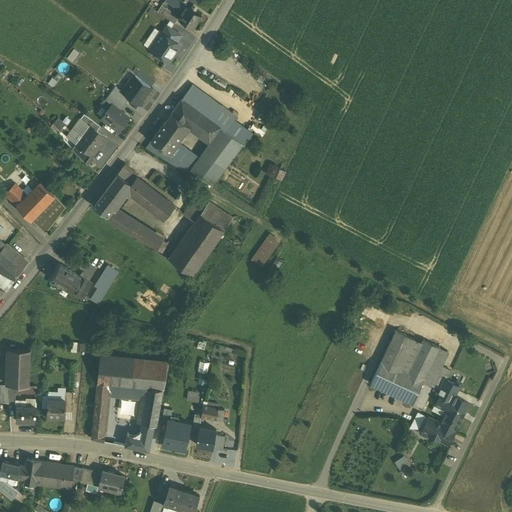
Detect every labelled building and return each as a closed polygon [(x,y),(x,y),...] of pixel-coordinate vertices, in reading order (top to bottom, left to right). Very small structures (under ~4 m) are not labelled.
[(186,5),(178,0),(168,0),(178,7),(178,6),(183,9),(186,5)] [(170,11),(162,5),(157,11),(166,17),(170,11)] [(183,9),(183,10),(179,17),(178,18),(193,28),(201,15),(186,5),(183,9)] [(179,17),(170,11),(166,17),(175,23),(178,18),(179,17)] [(181,35),(167,25),(161,32),(176,42),(181,35)] [(176,42),(161,32),(150,49),(152,50),(151,52),(152,55),(154,57),(157,56),(158,54),(169,61),(180,45),(176,42)] [(72,61),(80,52),(75,47),(67,56),(72,61)] [(130,97),(139,104),(152,88),(134,75),(121,91),(130,97)] [(236,116),(192,84),(181,99),(171,112),(188,125),(210,140),(220,127),(220,126),(225,130),(231,122),(236,116)] [(110,93),(125,104),(130,97),(121,91),(115,87),(110,93)] [(112,104),(120,110),(125,104),(110,93),(105,100),(112,104)] [(112,104),(101,118),(119,131),(129,117),(120,110),(112,104)] [(188,125),(171,112),(151,140),(168,152),(176,141),(188,125)] [(100,126),(84,114),(80,119),(89,125),(97,131),(100,126)] [(59,117),(52,124),(58,130),(65,123),(59,117)] [(247,134),(231,122),(225,130),(242,142),(247,134)] [(89,125),(76,143),(92,156),(106,137),(97,131),(89,125)] [(199,158),(191,169),(192,170),(200,176),(212,184),(243,143),(242,142),(225,130),(220,126),(220,127),(210,140),(212,142),(199,158)] [(168,152),(151,140),(145,147),(164,158),(168,152)] [(199,158),(176,141),(168,152),(164,158),(189,173),(192,170),(191,169),(199,158)] [(132,170),(124,163),(118,172),(125,178),(132,170)] [(285,171),(279,168),(275,177),(281,180),(285,171)] [(132,170),(125,178),(131,183),(136,176),(137,176),(138,174),(132,170)] [(118,172),(98,198),(113,207),(126,190),(131,183),(125,178),(118,172)] [(172,186),(152,172),(146,181),(166,194),(172,186)] [(137,176),(136,176),(131,183),(126,190),(163,218),(174,204),(137,176)] [(38,179),(24,192),(16,184),(6,194),(31,219),(54,195),(38,179)] [(98,198),(92,205),(107,214),(105,217),(156,249),(163,239),(113,207),(98,198)] [(232,217),(209,201),(201,212),(224,229),(232,217)] [(224,229),(201,212),(169,257),(193,273),(224,229)] [(270,234),(253,258),(261,264),(278,240),(270,234)] [(167,241),(163,239),(156,249),(160,252),(167,241)] [(27,262),(6,244),(1,251),(22,269),(27,262)] [(22,269),(1,251),(0,251),(0,268),(13,279),(22,269)] [(81,275),(60,263),(52,279),(58,283),(72,291),(72,290),(81,275)] [(118,271),(107,264),(95,284),(98,286),(91,297),(99,302),(118,271)] [(87,275),(83,272),(81,275),(72,290),(82,296),(91,282),(84,278),(87,275)] [(393,309),(362,292),(352,311),(383,327),(393,309)] [(396,329),(371,383),(389,391),(414,338),(396,329)] [(414,338),(389,391),(397,395),(422,342),(414,338)] [(422,342),(397,395),(412,402),(422,382),(424,378),(439,347),(423,339),(422,342)] [(73,341),(72,350),(84,351),(85,342),(73,341)] [(439,347),(424,378),(433,383),(441,366),(448,351),(439,347)] [(31,349),(8,348),(7,384),(29,385),(31,349)] [(168,361),(100,354),(97,382),(98,382),(109,383),(147,387),(163,389),(168,361)] [(199,360),(198,370),(208,371),(208,361),(199,360)] [(432,386),(429,393),(431,394),(444,367),(441,366),(433,383),(432,386)] [(444,367),(431,394),(437,398),(441,391),(447,379),(451,371),(444,367)] [(455,383),(447,379),(441,391),(452,397),(454,394),(454,395),(461,382),(457,380),(455,383)] [(109,383),(98,382),(92,439),(112,442),(113,435),(104,431),(109,383)] [(422,382),(412,402),(422,407),(429,393),(432,386),(422,382)] [(7,384),(0,384),(0,390),(1,402),(9,403),(8,391),(7,384)] [(29,385),(7,384),(8,391),(15,392),(36,393),(36,386),(29,385)] [(163,389),(147,387),(140,422),(154,424),(157,424),(163,389)] [(454,395),(454,394),(452,397),(441,391),(437,398),(436,401),(448,407),(440,422),(454,430),(469,402),(454,395)] [(188,392),(187,401),(198,402),(200,393),(188,392)] [(65,399),(47,398),(47,416),(64,417),(64,411),(65,399)] [(224,409),(203,405),(201,416),(222,420),(224,409)] [(35,406),(16,406),(16,421),(35,421),(35,406)] [(172,410),(164,408),(161,422),(168,423),(169,419),(170,420),(172,410)] [(198,431),(199,426),(201,415),(194,414),(192,430),(198,431)] [(440,422),(428,416),(424,418),(419,428),(420,433),(427,436),(428,433),(448,443),(454,430),(440,422)] [(163,445),(185,449),(190,424),(170,420),(169,419),(168,423),(163,445)] [(154,424),(140,422),(138,437),(126,434),(125,437),(124,444),(150,450),(154,424)] [(216,429),(199,426),(198,431),(196,442),(196,444),(213,448),(216,429)] [(125,437),(113,435),(112,442),(124,444),(125,437)] [(395,459),(399,467),(410,463),(406,454),(395,459)] [(45,461),(26,458),(26,465),(19,464),(19,477),(25,477),(25,481),(41,483),(45,461)] [(19,464),(2,460),(1,465),(0,469),(0,476),(7,481),(9,474),(19,477),(19,464)] [(73,466),(45,461),(41,483),(43,483),(70,487),(71,479),(73,466)] [(84,467),(73,466),(71,479),(80,480),(84,467)] [(91,469),(84,467),(80,480),(80,481),(86,483),(87,483),(91,469)] [(125,476),(101,470),(101,472),(91,469),(87,483),(88,483),(98,485),(121,491),(125,476)] [(7,481),(0,476),(0,485),(13,496),(19,489),(7,481)] [(98,485),(88,483),(86,489),(96,491),(98,485)] [(184,490),(169,485),(162,504),(178,509),(184,490)] [(193,511),(199,495),(184,490),(178,509),(186,511),(193,511)] [(156,511),(160,502),(154,500),(149,511),(156,511)]
